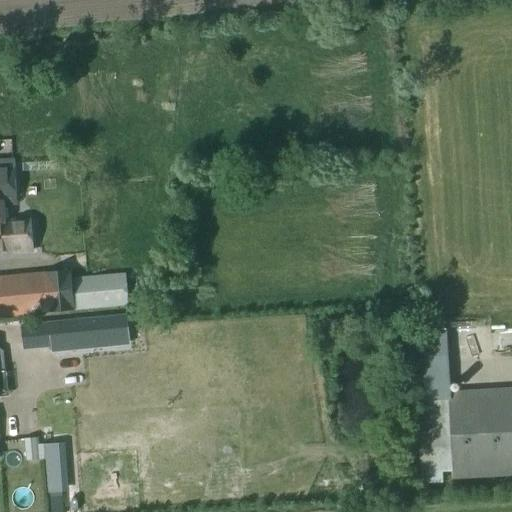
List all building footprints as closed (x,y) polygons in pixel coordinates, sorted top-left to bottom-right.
[(12,169),(0,169),(0,251),(22,250),(21,222),(0,222),(0,200),(14,200),(12,169)] [(47,275),(0,278),(0,317),(49,314),(47,275)] [(125,276),(69,280),(70,312),(128,307),(125,276)] [(104,320),(23,328),(25,351),(54,349),(55,356),(106,351),(104,320)] [(511,327),(494,328),(494,341),(511,340),(511,327)] [(442,346),(418,348),(422,393),(446,391),(442,346)] [(34,380),(63,378),(62,367),(33,370),(34,380)] [(511,389),(446,393),(451,479),(511,475),(511,389)] [(61,493),(57,444),(44,445),(47,494),(61,493)]
